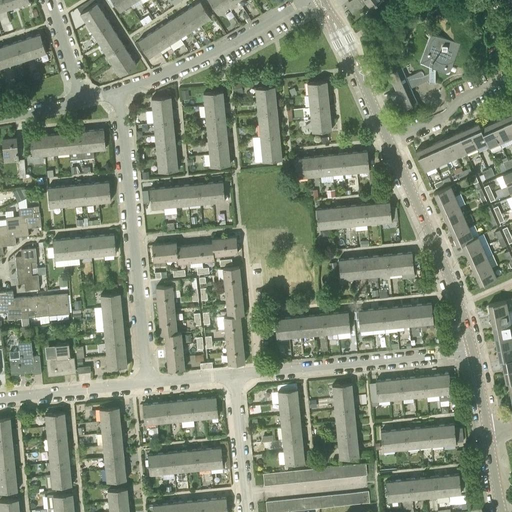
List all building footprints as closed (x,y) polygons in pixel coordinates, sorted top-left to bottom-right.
[(18,5),(16,0),(3,0),(6,9),(18,5)] [(130,4),(127,0),(112,0),(119,10),(130,4)] [(228,6),(224,0),(209,0),(212,4),(217,12),(228,6)] [(200,1),(189,7),(200,24),(211,17),(200,1)] [(81,12),(87,23),(103,13),(96,2),(81,12)] [(200,24),(189,7),(179,14),(190,30),(200,24)] [(103,13),(87,23),(94,33),(110,23),(103,13)] [(190,30),(179,14),(169,20),(179,37),(190,30)] [(179,37),(169,20),(159,27),(169,43),(179,37)] [(5,25),(8,33),(13,31),(11,23),(5,25)] [(110,23),(94,33),(100,43),(116,33),(110,23)] [(169,43),(159,27),(149,34),(159,50),(169,43)] [(116,33),(100,43),(107,54),(123,44),(116,33)] [(401,67),(388,73),(404,109),(418,103),(411,87),(429,79),(429,81),(435,81),(435,68),(449,73),(460,44),(430,33),(419,62),(429,65),(429,72),(408,82),(401,67)] [(40,34),(28,38),(34,56),(46,52),(40,34)] [(159,50),(149,34),(138,40),(143,48),(148,57),(159,50)] [(34,56),(28,38),(17,41),(23,60),(34,56)] [(140,51),(143,48),(138,40),(134,43),(140,51)] [(23,60),(17,41),(5,45),(11,64),(23,60)] [(123,44),(107,54),(113,64),(129,54),(123,44)] [(0,67),(11,64),(5,45),(0,46),(0,67)] [(129,54),(113,64),(120,75),(136,64),(129,54)] [(33,74),(35,80),(41,78),(39,72),(33,74)] [(307,82),(309,95),(328,93),(326,80),(307,82)] [(233,84),(234,94),(243,93),(241,83),(233,84)] [(255,87),(257,100),(276,98),(275,85),(255,87)] [(297,93),(294,87),(289,89),(292,96),(297,93)] [(205,105),(224,103),(222,91),(203,92),(205,105)] [(328,93),(309,95),(310,107),(329,105),(328,93)] [(153,110),(172,108),(171,96),(152,97),(153,110)] [(276,98),(257,100),(258,112),(277,110),(276,98)] [(206,117),(225,115),(224,103),(205,105),(206,117)] [(329,105),(310,107),(311,119),(330,117),(329,105)] [(154,122),(173,120),(172,108),(153,110),(154,122)] [(277,110),(258,112),(259,124),(278,122),(277,110)] [(511,136),(511,113),(502,118),(510,137),(511,136)] [(207,129),(226,127),(225,115),(206,117),(207,129)] [(330,117),(311,119),(313,131),(332,129),(330,117)] [(510,137),(502,118),(491,122),(500,142),(510,137)] [(155,134),(174,132),(173,120),(154,122),(155,134)] [(278,122),(259,124),(260,136),(279,134),(278,122)] [(500,142),(491,122),(481,127),(487,142),(489,147),(491,151),(494,152),(501,149),(502,146),(500,142)] [(487,142),(481,127),(479,123),(468,127),(477,147),(487,142)] [(208,141),(227,139),(226,127),(207,129),(208,141)] [(477,147),(468,127),(458,132),(466,151),(468,155),(478,150),(477,147)] [(104,129),(91,130),(93,149),(106,148),(104,129)] [(93,149),(91,130),(79,131),(82,158),(94,157),(93,149)] [(82,158),(79,131),(67,132),(69,152),(70,159),(82,158)] [(69,152),(67,132),(55,133),(57,153),(69,152)] [(157,146),(175,145),(174,132),(155,134),(157,146)] [(466,151),(458,132),(447,137),(456,156),(466,151)] [(57,153),(55,133),(43,135),(45,154),(57,153)] [(279,134),(260,136),(262,148),(281,146),(279,134)] [(45,154),(43,135),(30,136),(32,155),(45,154)] [(5,158),(19,157),(17,137),(3,139),(5,158)] [(456,156),(447,137),(437,141),(446,160),(456,156)] [(210,153),(229,151),(227,139),(208,141),(210,153)] [(446,160),(437,141),(426,146),(435,165),(446,160)] [(158,158),(176,157),(175,145),(157,146),(158,158)] [(281,146),(262,148),(263,161),(271,160),(272,162),(277,162),(276,159),(282,159),(281,146)] [(435,165),(426,146),(416,151),(424,170),(435,165)] [(355,152),(357,171),(369,170),(367,150),(355,152)] [(230,164),(229,151),(210,153),(211,166),(230,164)] [(343,153),(345,172),(357,171),(355,152),(343,153)] [(331,154),(333,174),(345,172),(343,153),(331,154)] [(319,155),(321,175),(333,174),(331,154),(319,155)] [(307,157),(309,176),(321,175),(319,155),(307,157)] [(178,169),(176,157),(158,158),(159,171),(178,169)] [(309,176),(307,157),(294,158),(296,177),(309,176)] [(503,162),(497,164),(500,172),(506,169),(503,162)] [(70,166),(71,174),(80,173),(80,165),(70,166)] [(375,169),(369,170),(371,188),(371,187),(372,192),(378,192),(377,187),(375,169)] [(511,170),(502,175),(507,185),(511,183),(511,170)] [(442,179),(444,184),(451,181),(449,176),(442,179)] [(444,184),(442,179),(434,183),(436,188),(444,184)] [(109,181),(97,182),(98,201),(111,200),(109,181)] [(223,181),(211,182),(212,201),(225,200),(223,181)] [(98,201),(97,182),(85,183),(86,202),(98,201)] [(212,201),(211,182),(199,183),(200,202),(212,201)] [(86,202),(85,183),(73,185),(74,204),(86,202)] [(200,202),(199,183),(187,185),(188,203),(200,202)] [(74,204),(73,185),(61,186),(62,205),(74,204)] [(188,203),(187,185),(174,186),(176,205),(188,203)] [(434,192),(439,203),(455,196),(451,185),(434,192)] [(62,205),(61,186),(48,187),(50,206),(62,205)] [(176,205),(174,186),(162,187),(164,206),(176,205)] [(164,206),(162,187),(150,188),(152,207),(164,206)] [(25,198),(20,188),(14,191),(18,201),(25,198)] [(455,196),(439,203),(443,213),(460,206),(455,196)] [(390,201),(377,203),(379,221),(392,220),(390,201)] [(379,221),(377,203),(365,204),(367,223),(379,221)] [(367,223),(365,204),(353,205),(355,224),(367,223)] [(19,207),(20,215),(21,222),(27,221),(28,227),(41,226),(40,212),(39,205),(19,207)] [(355,224),(353,205),(341,206),(343,225),(355,224)] [(343,225),(341,206),(329,207),(331,226),(343,225)] [(460,206),(443,213),(448,224),(465,217),(460,206)] [(331,226),(329,207),(316,209),(318,227),(331,226)] [(21,222),(20,215),(6,217),(7,224),(8,231),(14,231),(15,237),(28,235),(28,227),(27,221),(21,222)] [(465,217),(448,224),(453,234),(469,227),(465,217)] [(8,231),(7,224),(0,224),(0,238),(2,239),(2,246),(16,245),(15,237),(14,231),(8,231)] [(469,227),(453,234),(457,245),(462,243),(474,238),(474,237),(469,227)] [(114,233),(102,234),(103,254),(116,252),(114,233)] [(103,254),(102,234),(90,236),(91,255),(92,260),(104,259),(103,254)] [(474,238),(462,243),(466,253),(483,246),(478,235),(474,237),(474,238)] [(91,255),(90,236),(78,237),(79,256),(91,255)] [(236,236),(224,237),(226,253),(238,252),(236,236)] [(79,256),(78,237),(66,238),(67,257),(79,256)] [(226,253),(224,237),(212,238),(212,242),(213,254),(214,254),(226,253)] [(67,257),(66,238),(53,239),(54,246),(55,257),(55,259),(67,257)] [(166,259),(178,258),(177,246),(176,242),(164,243),(166,259)] [(213,254),(212,242),(201,244),(202,260),(214,258),(214,254),(213,254)] [(166,259),(164,243),(152,244),(154,261),(166,259)] [(202,260),(201,244),(189,245),(190,261),(202,260)] [(190,261),(189,245),(177,246),(178,258),(178,262),(190,261)] [(483,246),(466,253),(471,264),(488,256),(483,246)] [(16,256),(17,270),(32,268),(31,261),(37,261),(35,247),(21,248),(22,255),(16,256)] [(400,253),(401,272),(414,271),(412,252),(400,253)] [(388,254),(389,273),(401,272),(400,253),(388,254)] [(376,255),(377,275),(389,273),(388,254),(376,255)] [(364,257),(365,276),(377,275),(376,255),(364,257)] [(488,256),(471,264),(476,274),(492,267),(488,256)] [(352,258),(353,277),(365,276),(364,257),(352,258)] [(353,277),(352,258),(339,259),(341,278),(353,277)] [(295,274),(293,259),(264,262),(265,277),(281,275),(282,290),(314,287),(313,272),(295,274)] [(337,272),(336,261),(329,262),(330,272),(337,272)] [(223,267),(224,280),(240,278),(239,266),(223,267)] [(492,267),(476,274),(480,285),(497,277),(492,267)] [(32,268),(17,270),(18,283),(24,282),(25,289),(40,288),(38,274),(32,274),(32,268)] [(58,277),(61,285),(68,283),(66,278),(65,275),(58,277)] [(240,278),(224,280),(226,292),(242,290),(240,278)] [(157,298),(173,297),(172,290),(180,289),(179,279),(164,280),(164,285),(156,286),(157,298)] [(0,298),(0,311),(8,311),(7,305),(14,304),(13,298),(12,290),(1,291),(2,298),(0,298)] [(242,290),(226,292),(227,303),(243,302),(242,290)] [(47,294),(49,315),(69,313),(68,307),(67,292),(53,294),(47,294)] [(101,294),(102,307),(121,305),(120,292),(101,294)] [(26,296),(28,317),(49,315),(47,294),(40,295),(26,296)] [(7,305),(8,311),(9,319),(22,317),(23,325),(29,324),(28,317),(26,296),(13,298),(14,304),(7,305)] [(159,310),(174,309),(173,297),(157,298),(159,310)] [(488,304),(491,316),(508,312),(506,301),(488,304)] [(243,302),(227,303),(228,315),(240,314),(244,314),(243,302)] [(432,303),(419,304),(421,323),(434,322),(432,303)] [(421,323),(419,304),(407,305),(409,324),(421,323)] [(121,305),(102,307),(94,307),(95,319),(122,317),(121,305)] [(409,324),(407,305),(395,306),(397,325),(409,324)] [(397,325),(395,306),(383,308),(385,327),(397,325)] [(385,327),(383,308),(371,309),(373,328),(385,327)] [(73,310),(74,320),(81,319),(80,309),(73,310)] [(160,322),(176,320),(174,309),(159,310),(160,322)] [(373,328),(371,309),(358,310),(360,329),(373,328)] [(348,311),(336,312),(337,331),(350,330),(348,311)] [(337,331),(336,312),(324,313),(325,332),(337,331)] [(508,312),(491,316),(493,327),(510,323),(508,312)] [(325,332),(324,313),(312,315),(313,334),(325,332)] [(240,314),(228,315),(224,315),(225,328),(241,326),(240,314)] [(313,334),(312,315),(300,316),(301,335),(313,334)] [(301,335),(300,316),(288,317),(289,336),(301,335)] [(122,317),(95,319),(97,331),(104,331),(123,329),(122,317)] [(289,336),(288,317),(275,318),(277,337),(289,336)] [(165,334),(165,333),(177,332),(176,320),(160,322),(161,334),(165,334)] [(511,323),(510,323),(493,327),(495,338),(511,334),(511,323)] [(241,326),(225,328),(226,339),(242,338),(241,326)] [(123,329),(104,331),(105,343),(125,341),(123,329)] [(166,345),(182,344),(181,331),(177,332),(165,333),(165,334),(166,345)] [(511,334),(495,338),(497,349),(511,346),(511,334)] [(242,338),(226,339),(227,351),(244,350),(242,338)] [(33,356),(31,341),(19,342),(20,350),(10,351),(10,358),(11,374),(32,372),(32,373),(41,373),(40,361),(40,355),(34,356),(33,356)] [(125,341),(105,343),(107,355),(126,353),(125,341)] [(70,357),(69,344),(55,345),(56,359),(46,360),(48,376),(63,374),(63,371),(76,370),(74,357),(70,357)] [(167,357),(183,356),(182,344),(166,345),(167,357)] [(87,345),(79,345),(79,356),(87,356),(87,345)] [(511,346),(497,349),(499,361),(501,360),(511,358),(511,346)] [(244,350),(227,351),(228,364),(245,362),(244,350)] [(126,353),(107,355),(108,367),(127,365),(126,353)] [(185,368),(183,356),(167,357),(168,370),(185,368)] [(511,358),(501,360),(503,371),(511,369),(511,358)] [(511,369),(503,371),(506,383),(508,382),(511,381),(511,369)] [(449,373),(437,374),(439,393),(451,392),(449,373)] [(439,393),(437,374),(425,375),(427,394),(439,393)] [(427,394),(425,375),(413,377),(415,395),(427,394)] [(415,395),(413,377),(401,378),(402,397),(415,395)] [(402,397),(401,378),(389,379),(390,398),(402,397)] [(390,398),(389,379),(376,380),(378,399),(390,398)] [(333,385),(334,397),(353,395),(352,383),(333,385)] [(278,390),(279,403),(298,401),(297,388),(278,390)] [(353,395),(334,397),(335,409),(354,407),(353,395)] [(216,396),(204,397),(206,416),(218,415),(216,396)] [(206,416),(204,397),(192,399),(194,418),(206,416)] [(309,399),(309,408),(317,407),(316,398),(309,399)] [(194,418),(192,399),(179,400),(181,419),(194,418)] [(181,419),(179,400),(167,401),(169,420),(181,419)] [(169,420),(167,401),(155,402),(157,421),(169,420)] [(298,401),(279,403),(280,415),(300,413),(298,401)] [(157,421),(155,402),(143,404),(145,423),(157,421)] [(101,420),(120,419),(119,406),(100,408),(101,420)] [(354,407),(335,409),(336,421),(355,419),(354,407)] [(46,426),(66,424),(64,411),(45,413),(46,426)] [(300,413),(280,415),(282,427),(301,425),(300,413)] [(0,417),(0,430),(11,429),(10,417),(0,417)] [(102,433),(121,431),(120,419),(101,420),(102,433)] [(355,419),(336,421),(338,433),(357,431),(355,419)] [(454,423),(442,424),(444,444),(456,442),(456,441),(463,441),(462,427),(455,428),(454,423)] [(47,438),(67,436),(66,424),(46,426),(47,438)] [(444,444),(442,424),(430,425),(432,445),(444,444)] [(301,425),(282,427),(283,439),(302,437),(301,425)] [(432,445),(430,425),(418,427),(420,446),(432,445)] [(420,446),(418,427),(406,428),(408,447),(420,446)] [(408,447),(406,428),(394,429),(396,448),(408,447)] [(11,429),(0,430),(0,442),(12,441),(11,429)] [(396,448),(394,429),(381,430),(383,450),(396,448)] [(104,445),(122,443),(121,431),(102,433),(104,445)] [(357,431),(338,433),(339,445),(358,443),(357,431)] [(49,450),(68,448),(67,436),(47,438),(49,450)] [(302,437),(283,439),(284,451),(303,449),(302,437)] [(12,441),(0,442),(0,454),(14,454),(12,441)] [(105,457),(124,455),(122,443),(104,445),(105,457)] [(358,443),(339,445),(340,458),(359,456),(358,443)] [(209,448),(211,467),(223,466),(221,447),(209,448)] [(50,462),(69,460),(68,448),(49,450),(50,462)] [(197,449),(199,468),(211,467),(209,448),(197,449)] [(185,450),(187,469),(199,468),(197,449),(185,450)] [(303,449),(284,451),(285,463),(297,462),(303,461),(305,461),(303,449)] [(173,452),(174,471),(187,469),(185,450),(173,452)] [(160,453),(162,472),(174,471),(173,452),(160,453)] [(162,472),(160,453),(148,454),(148,459),(149,465),(150,473),(162,472)] [(14,454),(0,454),(0,467),(15,466),(14,454)] [(106,469),(125,467),(124,455),(105,457),(106,469)] [(51,474),(71,472),(69,460),(50,462),(51,474)] [(15,466),(0,467),(0,479),(16,478),(15,466)] [(125,467),(106,469),(107,482),(126,480),(125,467)] [(72,485),(71,472),(51,474),(52,487),(72,485)] [(459,474),(446,475),(448,494),(461,493),(459,474)] [(448,494),(446,475),(434,476),(436,495),(448,494)] [(436,495),(434,476),(422,477),(424,496),(436,495)] [(424,496),(422,477),(410,479),(412,498),(424,496)] [(16,478),(0,479),(0,492),(17,490),(16,478)] [(412,498),(410,479),(398,480),(400,499),(412,498)] [(400,499),(398,480),(386,481),(388,500),(400,499)] [(109,502),(128,500),(127,488),(108,490),(109,502)] [(55,508),(74,506),(73,493),(54,495),(55,508)] [(228,511),(227,497),(214,498),(215,511),(228,511)] [(215,511),(214,498),(202,500),(203,511),(215,511)] [(0,500),(0,511),(12,511),(20,511),(19,499),(0,500)] [(110,511),(129,511),(128,500),(109,502),(110,511)] [(203,511),(202,500),(190,501),(190,511),(203,511)] [(190,511),(190,501),(178,502),(178,511),(190,511)] [(178,511),(178,502),(166,503),(166,511),(178,511)] [(166,511),(166,503),(153,504),(153,511),(166,511)]
